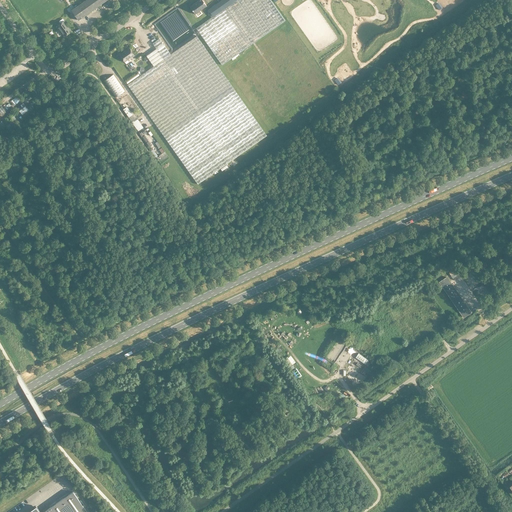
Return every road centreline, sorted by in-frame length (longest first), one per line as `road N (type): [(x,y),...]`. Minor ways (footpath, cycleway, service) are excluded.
road 1 (trunk): [(0,423),(171,330),(511,175)]
road 2 (trunk): [(511,158),(159,319),(0,405)]
road 3 (residential): [(363,412),(511,308)]
road 4 (unclassified): [(43,67),(58,69),(159,0)]
